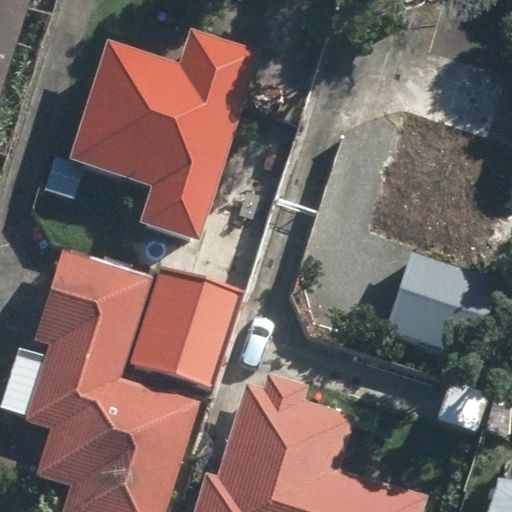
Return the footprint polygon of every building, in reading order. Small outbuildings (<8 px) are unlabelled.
[(7,0),(0,0),(0,117),(33,6),(7,0)] [(202,250),(256,61),(193,43),(185,71),(111,47),(72,167),(150,192),(139,232),(202,250)] [(511,147),(410,114),(385,188),(401,194),(389,233),(490,266),(502,229),(511,231),(511,147)] [(500,286),(412,256),(384,336),(472,367),(500,286)] [(150,284),(71,265),(61,262),(39,353),(49,356),(32,424),(51,429),(36,485),(79,496),(74,511),(171,511),(199,408),(125,388),(150,284)] [(244,304),(161,282),(136,376),(219,398),(244,304)] [(511,290),(500,328),(511,332),(511,290)] [(243,394),(222,483),(209,480),(201,511),(418,511),(421,502),(341,482),(352,420),(243,394)] [(511,511),(511,471),(506,469),(491,511),(511,511)]
